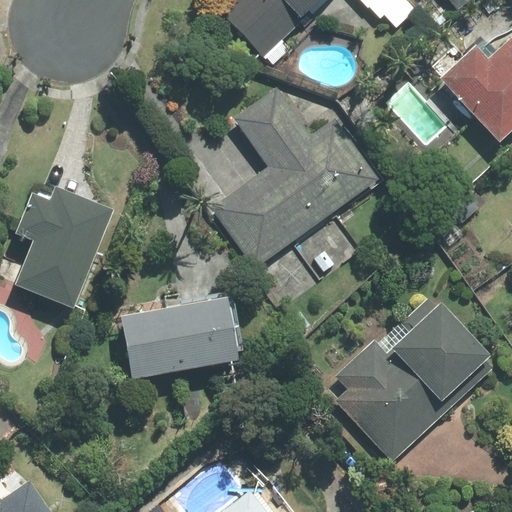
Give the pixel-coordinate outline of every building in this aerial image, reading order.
[(239,0),(225,15),(264,55),(311,11),(313,13),(326,0),(360,0),(379,20),(384,16),(397,29),(415,12),(403,0),(239,0)] [(476,45),(441,77),(500,141),(511,130),(511,29),(508,31),(504,34),(499,36),(492,39),(485,46),(492,55),(488,59),(476,45)] [(212,207),(255,266),(378,179),(335,120),(312,136),(276,87),(234,117),(269,166),(212,207)] [(16,284),(73,307),(112,210),(56,188),(51,201),(33,194),(17,233),(34,240),(16,284)] [(337,400),(393,461),(493,369),(486,362),(493,355),(442,301),(436,306),(428,297),(377,343),(375,341),(337,375),(350,389),(337,400)] [(133,379),(239,360),(237,351),(243,350),(234,302),(228,303),(227,298),(122,317),(133,379)] [(0,511),(50,511),(29,482),(0,501),(0,511)] [(222,511),(289,511),(267,485),(254,495),(250,490),(222,511)]
